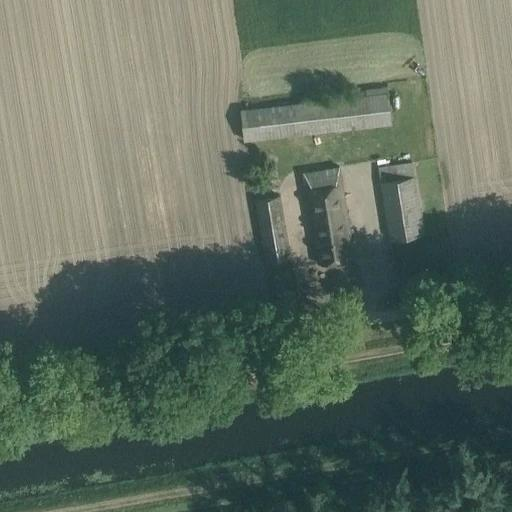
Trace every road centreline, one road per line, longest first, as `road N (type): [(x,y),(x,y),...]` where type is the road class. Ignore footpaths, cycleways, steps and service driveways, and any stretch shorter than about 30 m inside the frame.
road 1 (track): [(511,295),(0,383)]
road 2 (track): [(96,511),(511,441)]
